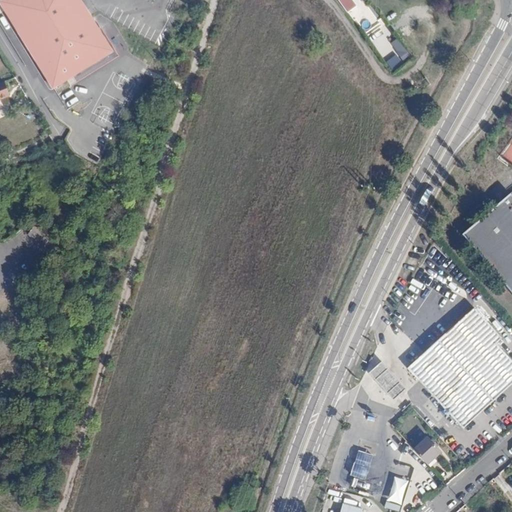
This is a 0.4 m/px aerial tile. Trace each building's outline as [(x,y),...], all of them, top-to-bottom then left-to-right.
[(81,0),(0,0),(0,2),(53,90),(114,53),(81,0)] [(392,43),(397,50),(385,59),(393,69),(412,56),(399,38),(392,43)] [(0,98),(9,96),(5,82),(0,83),(0,98)] [(466,239),(511,290),(511,211),(506,203),(466,239)] [(411,372),(465,433),(511,390),(511,358),(501,347),(507,342),(479,311),(411,372)] [(370,371),(394,398),(407,387),(383,359),(370,371)] [(416,454),(429,468),(443,456),(429,442),(416,454)] [(359,452),(352,475),(366,479),(373,456),(359,452)] [(405,489),(407,490),(409,483),(395,477),(385,500),(399,507),(401,504),(399,503),(405,489)] [(407,490),(405,489),(399,503),(401,504),(404,505),(410,491),(407,490)]
